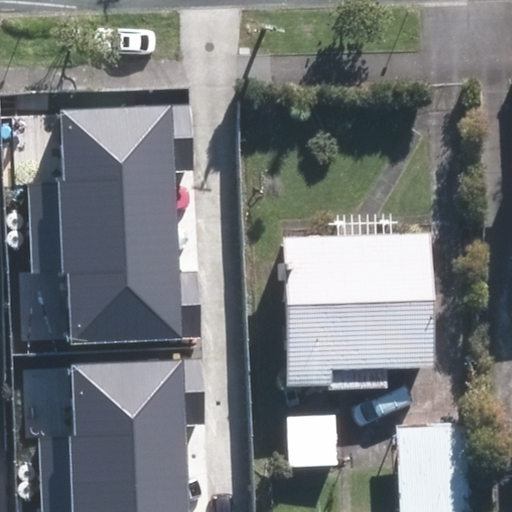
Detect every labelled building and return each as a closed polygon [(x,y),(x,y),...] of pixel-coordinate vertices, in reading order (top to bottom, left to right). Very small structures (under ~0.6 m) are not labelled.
[(190,104),(59,111),(63,184),(29,186),(34,275),(22,275),(25,345),(201,336),(197,272),(180,273),(174,170),(193,169),(190,104)] [(430,360),(426,228),(279,231),(283,379),(332,379),(331,362),(430,360)] [(201,359),(70,366),(74,439),(40,441),(44,511),(190,511),(186,424),(205,423),(201,359)] [(338,460),(335,410),(287,412),(290,462),(338,460)] [(400,511),(474,511),(468,414),(394,418),(400,511)] [(249,430),(202,428),(200,490),(247,491),(249,430)]
